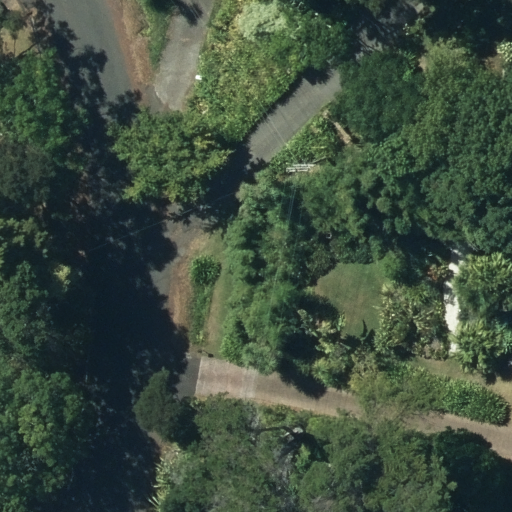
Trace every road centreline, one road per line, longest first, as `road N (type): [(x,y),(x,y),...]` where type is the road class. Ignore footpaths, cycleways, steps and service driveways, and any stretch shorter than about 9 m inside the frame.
road 1 (unclassified): [(90,511),(126,212),(58,0)]
road 2 (unknown): [(126,212),(401,0)]
